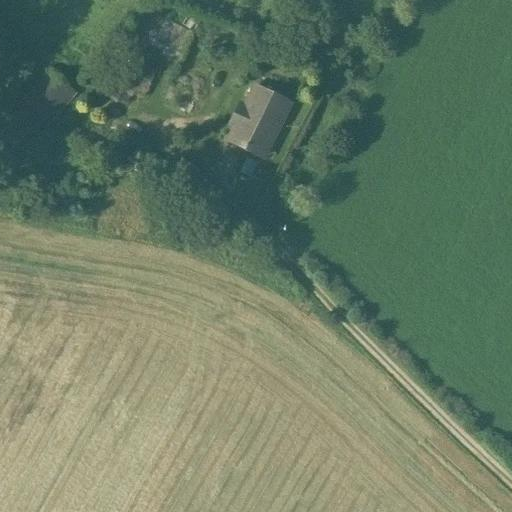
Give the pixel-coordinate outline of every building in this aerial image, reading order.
[(187,38),(147,17),(134,40),(159,53),(157,57),(173,65),(187,38)] [(130,73),(120,68),(106,99),(120,106),(127,93),(139,98),(151,73),(133,65),(130,73)] [(50,71),(22,102),(25,105),(17,115),(12,110),(0,122),(0,135),(15,150),(41,120),(47,125),(76,94),(50,71)] [(255,88),(245,108),(240,106),(233,120),(238,122),(229,141),(263,157),(289,104),(255,88)] [(66,148),(83,162),(102,141),(85,126),(66,148)]
